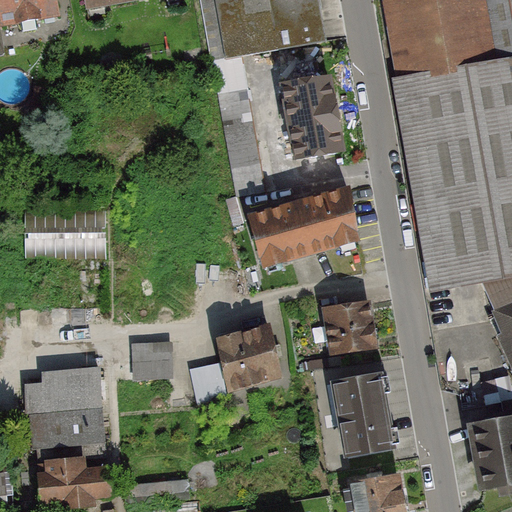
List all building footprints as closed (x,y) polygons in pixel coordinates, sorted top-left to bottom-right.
[(60,0),(0,0),(0,17),(3,33),(64,23),(60,0)] [(86,0),(88,9),(136,0),(86,0)] [(324,0),(209,0),(221,65),(333,45),(324,0)] [(511,0),(382,0),(418,280),(511,266),(511,0)] [(248,66),(220,70),(240,194),(268,190),(248,66)] [(339,84),(272,96),(287,179),(354,166),(339,84)] [(346,198),(250,220),(260,266),(357,244),(346,198)] [(195,207),(124,205),(123,244),(194,245),(195,207)] [(111,210),(28,212),(29,256),(112,254),(111,210)] [(200,275),(123,277),(125,318),(202,315),(200,275)] [(511,305),(488,316),(511,371),(511,305)] [(362,308),(319,313),(324,356),(367,352),(362,308)] [(265,329),(205,342),(215,393),(276,380),(265,329)] [(177,375),(174,340),(135,342),(137,378),(177,375)] [(97,373),(39,376),(40,390),(23,391),(27,455),(102,450),(97,373)] [(373,377),(324,384),(334,456),(384,450),(373,377)] [(511,421),(463,428),(470,490),(511,485),(511,421)] [(101,466),(38,472),(41,511),(105,505),(101,466)] [(396,511),(394,481),(342,487),(344,511),(396,511)]
